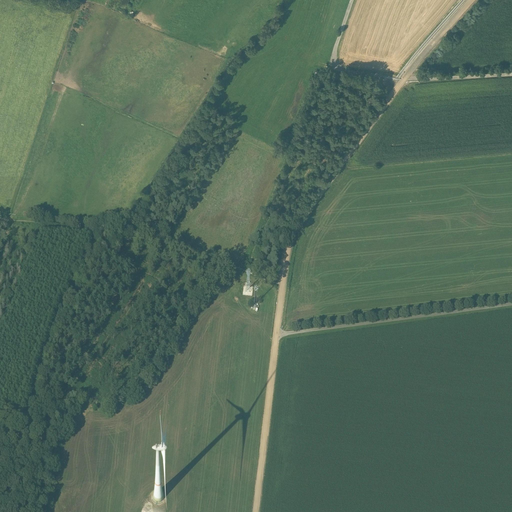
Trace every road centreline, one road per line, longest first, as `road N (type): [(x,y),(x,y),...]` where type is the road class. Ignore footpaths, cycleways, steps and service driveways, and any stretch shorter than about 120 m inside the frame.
road 1 (secondary): [(255,511),(289,243),(402,80)]
road 2 (residential): [(402,80),(336,65),(351,0)]
road 3 (track): [(0,215),(120,227)]
